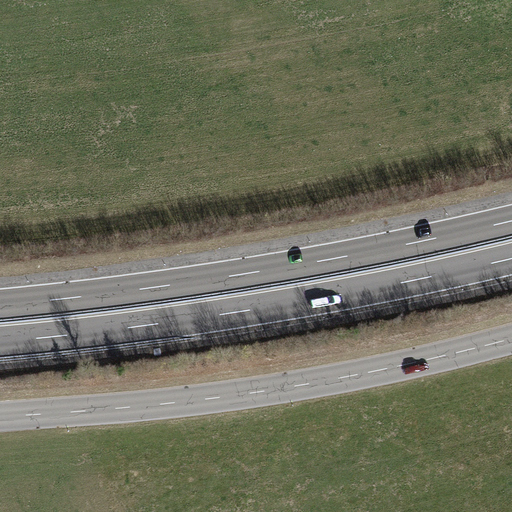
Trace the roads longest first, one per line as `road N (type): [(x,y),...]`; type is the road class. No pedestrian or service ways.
road 1 (trunk): [(511,221),(238,275),(0,305)]
road 2 (trunk): [(0,342),(227,314),(511,259)]
road 3 (unclassified): [(0,417),(219,398),(511,338)]
